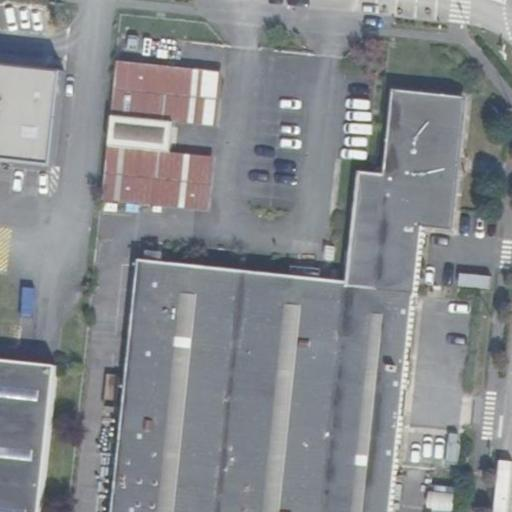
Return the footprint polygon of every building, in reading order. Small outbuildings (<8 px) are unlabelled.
[(63,63),(0,57),(0,160),(53,166),(63,63)] [(178,151),(181,120),(187,65),(125,59),(110,197),(172,205),(178,151)] [(230,69),(187,65),(181,120),(225,124),(230,69)] [(400,100),(392,176),(362,175),(349,284),(143,265),(119,511),(396,511),(417,291),(424,224),(451,225),(464,106),(400,100)] [(222,155),(178,151),(172,205),(217,209),(222,155)] [(0,511),(47,511),(62,366),(0,360),(0,511)]
